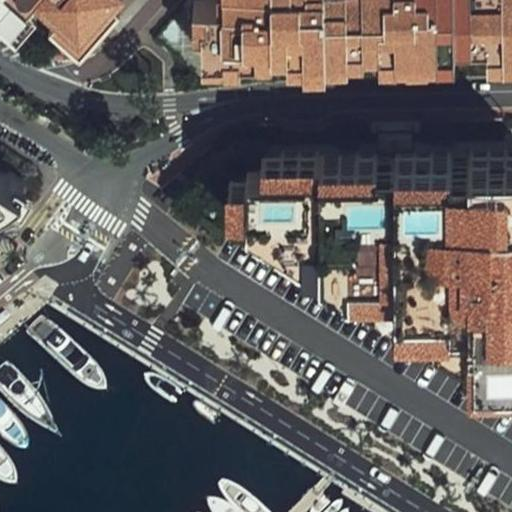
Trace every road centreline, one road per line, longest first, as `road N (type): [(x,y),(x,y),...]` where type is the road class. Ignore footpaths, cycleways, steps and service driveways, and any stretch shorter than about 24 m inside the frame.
road 1 (residential): [(230,101),(511,92)]
road 2 (residential): [(0,115),(102,175),(146,158),(230,101)]
road 3 (residential): [(230,101),(111,105),(65,98),(0,67)]
